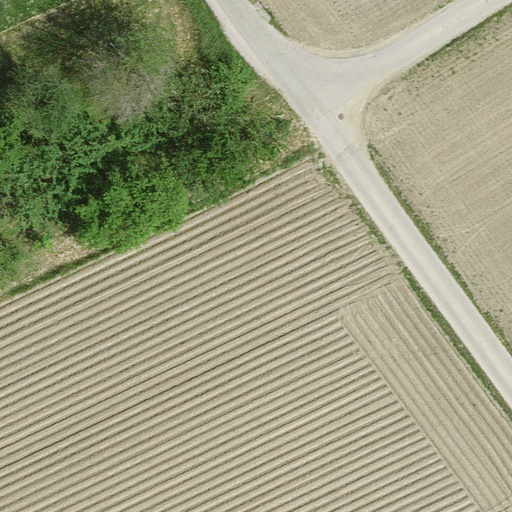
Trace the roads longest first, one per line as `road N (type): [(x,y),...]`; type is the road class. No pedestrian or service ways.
road 1 (track): [(511,381),(312,109),(491,0)]
road 2 (residential): [(312,109),(230,0)]
